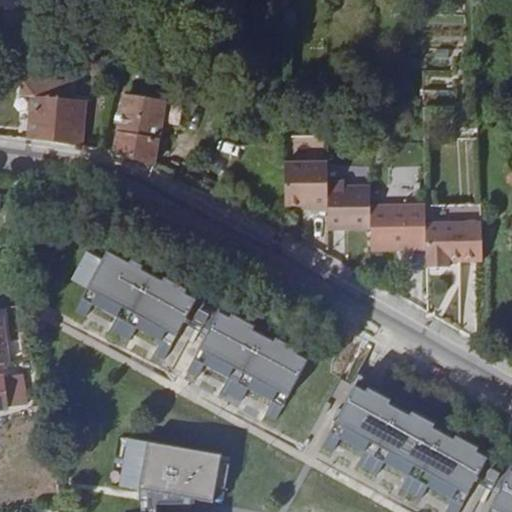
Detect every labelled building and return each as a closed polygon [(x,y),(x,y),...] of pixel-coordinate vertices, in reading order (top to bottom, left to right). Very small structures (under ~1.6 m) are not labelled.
[(43,97),(36,139),(80,146),(84,104),(71,101),(73,84),(25,77),(22,94),(43,97)] [(43,97),(22,94),(15,137),(36,139),(43,97)] [(115,152),(154,164),(160,129),(170,131),(172,121),(162,118),(165,101),(125,94),(115,152)] [(311,209),(327,209),(327,181),(327,161),(284,162),(284,204),(310,204),(311,209)] [(218,195),(230,201),(230,176),(225,174),(219,186),(221,187),(218,195)] [(344,181),(327,181),(327,209),(327,229),(371,228),(371,205),(371,186),(344,186),(344,181)] [(409,248),(427,248),(426,223),(426,204),(371,205),(371,228),(371,249),(396,249),(403,244),(409,244),(409,248)] [(482,221),(426,223),(427,248),(427,267),(450,267),(450,260),(483,260),(482,221)] [(102,261),(87,253),(72,280),(87,289),(75,311),(85,317),(92,304),(117,318),(110,331),(130,341),(137,329),(160,341),(153,354),(163,359),(170,347),(183,323),(196,300),(157,279),(159,274),(149,268),(146,273),(107,252),(102,261)] [(196,300),(183,323),(199,332),(203,326),(193,320),(199,310),(208,316),(212,309),(196,300)] [(199,310),(193,320),(203,326),(208,316),(199,310)] [(257,334),(218,313),(186,372),(197,378),(203,365),(228,378),(221,391),(241,402),(248,389),(272,402),(265,415),(275,420),(307,361),(268,340),(271,334),(261,328),(257,334)] [(0,408),(22,406),(17,375),(10,376),(11,380),(5,381),(4,377),(0,377),(0,408)] [(354,387),(322,446),(333,451),(339,439),(363,452),(357,464),(377,475),(384,463),(407,476),(401,488),(421,499),(427,487),(452,500),(444,511),(458,511),(474,482),(487,458),(448,437),(451,431),(441,425),(437,431),(404,414),(408,407),(397,402),(394,408),(354,387)] [(119,486),(158,493),(157,495),(174,498),(174,496),(213,503),(221,456),(128,439),(119,486)] [(487,458),(474,482),(491,490),(494,484),(484,479),(490,468),(500,474),(503,467),(487,458)] [(490,468),(484,479),(494,484),(500,474),(490,468)] [(511,511),(511,471),(487,511),(511,511)]
